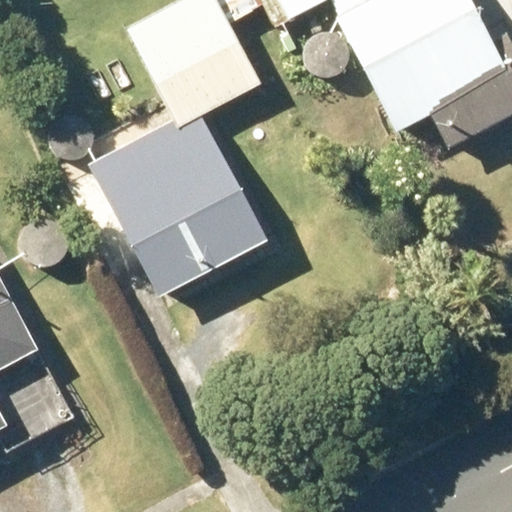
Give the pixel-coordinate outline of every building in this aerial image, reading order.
[(252,0),(203,0),(221,26),(255,3),(252,0)] [(258,0),(271,25),(320,0),(328,0),(336,15),(331,17),(390,132),(423,115),(441,149),(511,112),(511,56),(501,36),(483,45),(459,0),(258,0)] [(86,153),(52,171),(108,279),(140,263),(155,293),(253,243),(188,116),(149,137),(145,128),(126,138),(130,146),(92,166),(86,153)] [(52,212),(12,232),(36,281),(76,260),(52,212)] [(0,366),(29,352),(0,294),(0,366)]
